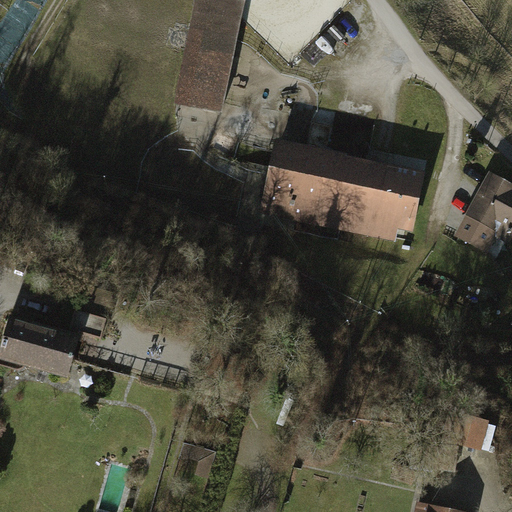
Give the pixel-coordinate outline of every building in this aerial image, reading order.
[(215,0),(197,0),(175,106),(222,116),(242,19),(245,6),(225,2),(215,0)] [(307,148),(279,141),(270,179),(260,216),(392,248),(396,235),(413,239),(428,177),(329,153),(334,130),(313,125),(307,148)] [(511,187),(490,176),(464,225),(504,246),(509,249),(511,243),(511,187)] [(98,346),(110,301),(85,295),(79,318),(70,315),(65,337),(76,340),(98,346)] [(6,320),(0,337),(0,371),(15,377),(20,382),(33,386),(42,384),(44,378),(63,384),(76,340),(65,337),(6,320)] [(216,457),(186,449),(178,475),(209,484),(216,457)]
